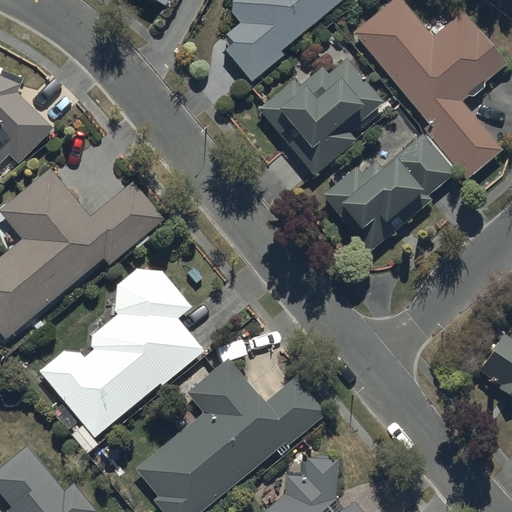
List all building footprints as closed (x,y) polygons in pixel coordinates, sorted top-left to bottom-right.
[(284,52),(280,47),(335,0),(230,0),(231,9),(239,20),(226,31),(232,39),(224,45),(250,79),(284,52)] [(357,35),(355,37),(430,128),(424,133),(467,184),(504,153),(464,105),(472,98),(474,100),(486,90),(484,88),(508,68),(464,15),(434,41),(399,0),(372,23),(369,19),(354,31),(357,35)] [(292,80),(257,111),(315,178),(356,142),(348,134),(382,104),(344,61),(326,77),(320,70),(300,88),(292,80)] [(20,81),(0,72),(0,161),(9,152),(18,161),(53,127),(16,90),(20,81)] [(329,182),(333,187),(321,197),(369,255),(431,204),(427,199),(454,176),(422,137),(397,158),(395,156),(382,167),(378,161),(364,173),(358,166),(344,178),(340,173),(329,182)] [(107,263),(132,243),(135,247),(148,236),(145,232),(162,218),(131,180),(90,214),(51,166),(0,206),(0,209),(22,237),(0,254),(0,330),(4,336),(102,256),(107,263)] [(83,447),(203,347),(177,316),(190,305),(159,269),(137,266),(117,281),(114,307),(117,311),(91,333),(90,344),(93,347),(83,355),(79,351),(62,348),(39,368),(64,399),(52,410),(67,428),(79,418),(83,422),(70,433),(83,447)] [(511,336),(500,329),(475,368),(499,383),(496,387),(511,396),(511,336)] [(186,391),(202,410),(136,466),(158,492),(151,499),(161,511),(198,511),(273,448),(278,454),(288,446),(286,444),(324,411),(293,374),(263,400),(226,356),(186,391)] [(91,511),(96,508),(73,481),(62,490),(25,445),(0,466),(0,492),(10,504),(2,510),(3,511),(91,511)] [(264,511),(364,511),(354,499),(344,507),(335,497),(335,457),(306,457),(306,474),(282,474),(282,494),(264,511)]
